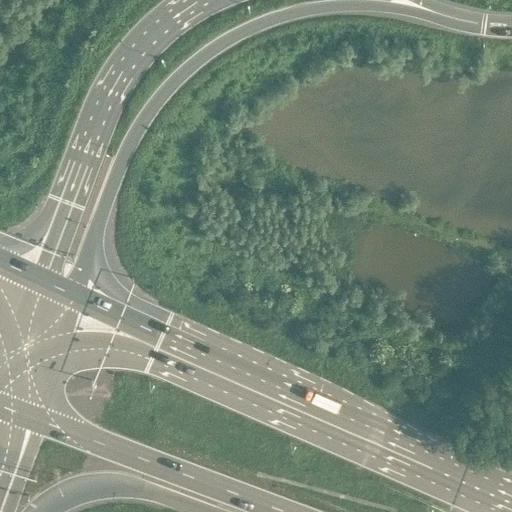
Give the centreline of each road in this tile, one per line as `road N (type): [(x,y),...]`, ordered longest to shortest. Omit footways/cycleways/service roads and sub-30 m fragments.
road 1 (tertiary): [(72,296),(141,131),(204,56),(249,27),(311,7),(417,9)]
road 2 (primary): [(511,490),(72,296)]
road 3 (tertiary): [(201,0),(149,39),(122,79),(38,281)]
road 4 (primary): [(42,422),(269,511)]
road 5 (motorway): [(40,511),(106,485),(204,511)]
road 6 (trunk): [(42,422),(72,296)]
